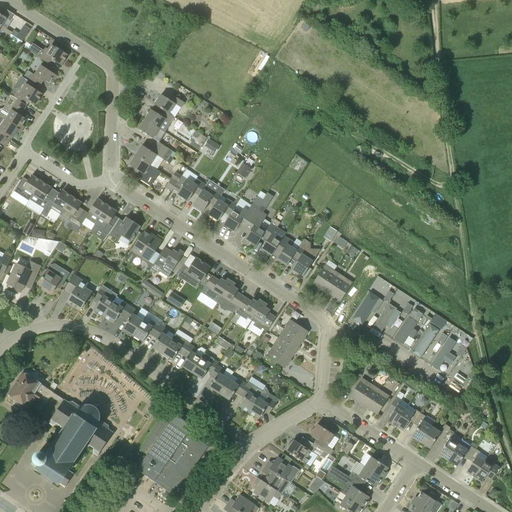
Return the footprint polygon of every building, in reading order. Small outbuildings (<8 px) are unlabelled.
[(46,48),(44,51),(32,43),(28,50),(49,64),(53,59),(62,65),(68,55),(52,45),(48,50),(46,48)] [(35,75),(33,74),(28,71),(25,76),(40,86),(43,81),(49,84),(55,75),(41,66),(35,75)] [(17,92),(13,89),(10,94),(24,103),(27,99),(36,104),(42,95),(35,90),(37,87),(38,87),(26,79),(25,79),(22,80),(20,84),(20,87),(17,92)] [(164,111),(168,113),(174,103),(181,108),(185,103),(174,96),(170,101),(161,95),(159,99),(158,98),(155,102),(156,103),(155,105),(164,111)] [(6,120),(20,129),(26,119),(20,115),(23,110),(9,101),(6,106),(5,106),(3,109),(1,109),(1,112),(0,113),(0,115),(6,120)] [(146,118),(145,119),(165,133),(175,118),(168,113),(164,111),(161,116),(151,110),(149,114),(148,113),(146,117),(146,118)] [(141,125),(139,129),(153,139),(159,142),(164,134),(165,133),(145,119),(144,121),(143,121),(141,125)] [(6,120),(0,128),(0,143),(2,144),(8,135),(14,138),(20,129),(6,120)] [(219,147),(209,140),(204,147),(215,154),(219,147)] [(158,143),(154,148),(169,157),(173,152),(158,143)] [(137,154),(136,155),(150,165),(157,155),(170,164),(173,159),(169,157),(154,148),(152,152),(142,146),(140,149),(139,149),(136,153),(137,154)] [(157,169),(150,165),(136,155),(135,157),(134,157),(132,161),(130,165),(144,175),(145,173),(150,176),(153,175),(157,169)] [(244,166),(238,175),(245,180),(251,171),(244,166)] [(178,183),(182,176),(176,172),(172,179),(178,183)] [(28,181),(23,177),(14,191),(29,201),(30,200),(42,182),(32,175),(28,181)] [(174,189),(178,192),(177,194),(188,201),(194,192),(199,196),(200,196),(203,190),(206,185),(196,179),(194,183),(187,179),(182,176),(178,183),(174,189)] [(174,189),(178,183),(172,179),(166,187),(172,191),(174,189)] [(46,197),(51,188),(42,182),(30,200),(44,209),(50,200),(46,197)] [(209,202),(215,206),(219,200),(222,195),(212,189),(209,193),(203,190),(200,196),(199,196),(193,205),(204,211),(209,202)] [(47,217),(49,212),(52,209),(61,215),(72,197),(62,190),(54,203),(50,200),(44,209),(41,213),(47,217)] [(241,223),(246,226),(257,209),(261,204),(263,200),(257,196),(251,206),(248,211),(244,208),(240,214),(234,210),(230,216),(224,225),(235,232),(241,223)] [(72,197),(61,215),(75,224),(84,210),(79,207),(82,203),(72,197)] [(225,212),(230,216),(234,210),(237,205),(241,199),(238,197),(234,203),(227,199),(224,203),(219,200),(215,206),(209,215),(219,221),(225,212)] [(263,200),(261,204),(267,208),(271,202),(265,198),(263,200)] [(84,210),(75,224),(71,229),(77,233),(86,218),(95,224),(99,218),(107,205),(98,199),(89,212),(88,213),(84,210)] [(109,234),(110,232),(119,218),(114,216),(117,212),(107,205),(99,218),(95,224),(94,225),(109,234)] [(260,227),(263,222),(265,219),(264,214),(257,209),(246,226),(251,230),(245,239),(257,246),(262,237),(266,231),(260,227)] [(425,217),(437,226),(441,220),(429,212),(425,217)] [(124,222),(119,218),(110,232),(109,234),(126,245),(129,240),(131,241),(140,227),(127,218),(124,222)] [(272,256),(278,247),(277,247),(284,236),(286,234),(277,227),(280,223),(274,219),(271,224),(270,225),(266,231),(262,237),(268,240),(262,249),(272,256)] [(28,222),(22,233),(28,236),(34,226),(28,222)] [(336,230),(331,227),(328,232),(334,236),(337,231),(336,230)] [(154,235),(145,230),(131,251),(126,259),(132,263),(137,254),(142,257),(141,259),(147,263),(148,261),(161,242),(154,238),(154,235)] [(287,266),(293,257),(297,251),(291,247),(294,243),(284,236),(277,247),(278,247),(283,250),(277,259),(287,266)] [(339,237),(335,243),(343,248),(347,242),(339,237)] [(293,257),(298,260),(292,269),(303,276),(320,250),(309,251),(310,244),(304,240),(297,251),(293,257)] [(55,249),(62,253),(67,246),(60,242),(55,249)] [(352,245),(347,252),(354,256),(359,250),(352,245)] [(168,278),(174,268),(184,253),(180,250),(178,253),(173,250),(172,252),(165,247),(155,262),(162,267),(159,272),(168,278)] [(0,271),(4,274),(11,259),(4,256),(1,262),(0,261),(0,271)] [(202,281),(210,268),(196,258),(190,268),(184,265),(177,276),(183,280),(188,272),(202,281)] [(17,264),(8,284),(23,290),(27,282),(33,285),(41,267),(35,263),(31,271),(17,264)] [(54,290),(60,288),(64,281),(61,279),(57,276),(62,269),(55,265),(55,264),(50,265),(50,266),(39,284),(46,288),(46,292),(51,294),(54,290)] [(323,289),(335,271),(325,264),(313,283),(323,289)] [(344,276),(335,271),(323,289),(332,295),(344,276)] [(89,284),(74,275),(68,286),(75,290),(68,302),(80,310),(92,292),(86,288),(89,284)] [(201,293),(217,303),(219,300),(232,281),(227,279),(225,281),(221,278),(219,281),(212,276),(201,293)] [(344,276),(332,295),(341,301),(353,283),(344,276)] [(126,283),(137,290),(140,292),(143,288),(129,278),(126,283)] [(233,314),(234,312),(244,297),(237,292),(238,290),(234,287),(236,284),(232,281),(219,300),(217,303),(220,305),(224,304),(227,307),(228,310),(233,314)] [(99,302),(94,310),(104,316),(113,301),(117,295),(117,294),(116,295),(109,290),(110,290),(103,286),(101,288),(95,299),(99,302)] [(381,294),(379,293),(373,289),(365,301),(355,317),(363,323),(378,298),(381,295),(381,294)] [(388,291),(380,300),(385,304),(393,294),(388,291)] [(184,301),(172,292),(166,301),(178,309),(184,301)] [(248,318),(251,321),(263,302),(259,299),(257,302),(253,299),(251,301),(244,297),(234,312),(247,320),(248,318)] [(394,298),(385,311),(383,315),(375,326),(383,331),(390,320),(402,303),(394,298)] [(120,315),(124,318),(131,306),(123,301),(120,306),(113,301),(104,316),(114,323),(120,315)] [(261,330),(262,328),(265,325),(269,328),(276,318),(269,313),(270,311),(266,308),(268,305),(263,302),(251,321),(255,323),(253,325),(261,330)] [(413,307),(408,303),(402,312),(407,315),(413,307)] [(140,312),(131,306),(124,318),(129,321),(123,329),(133,335),(143,320),(137,316),(140,312)] [(426,327),(429,324),(432,319),(427,316),(421,324),(426,327)] [(416,329),(417,327),(419,325),(416,323),(409,319),(407,323),(399,335),(408,342),(416,329)] [(149,333),(153,336),(161,325),(152,320),(150,324),(143,320),(133,335),(144,342),(149,333)] [(284,329),(302,341),(308,332),(290,320),(284,329)] [(161,325),(153,336),(158,339),(153,348),(163,354),(173,339),(166,335),(169,330),(161,325)] [(296,350),(302,341),(284,329),(278,338),(296,350)] [(442,345),(448,336),(443,333),(437,342),(442,345)] [(427,334),(426,335),(418,347),(427,354),(433,344),(436,340),(434,338),(427,334)] [(178,352),(183,355),(190,344),(175,335),(173,339),(163,354),(173,361),(178,352)] [(272,347),(291,359),(296,350),(278,338),(272,347)] [(182,366),(192,373),(202,357),(196,353),(198,349),(190,344),(183,355),(187,358),(182,366)] [(443,346),(440,352),(432,363),(443,371),(447,366),(450,360),(451,359),(455,354),(452,352),(443,346)] [(462,346),(456,354),(461,357),(467,349),(462,346)] [(291,359),(272,347),(266,356),(284,368),(291,359)] [(212,374),(218,365),(219,363),(211,357),(208,361),(202,357),(192,373),(202,379),(208,371),(212,374)] [(226,371),(218,365),(212,374),(211,376),(215,379),(210,388),(220,394),(230,379),(223,375),(226,371)] [(468,377),(473,381),(479,372),(473,368),(468,377)] [(9,394),(9,395),(23,404),(25,403),(30,406),(36,398),(47,405),(52,397),(59,402),(58,403),(61,405),(64,400),(41,385),(23,373),(9,394)] [(465,377),(458,373),(455,377),(452,381),(449,387),(452,389),(458,393),(465,383),(468,379),(465,377)] [(236,391),(241,394),(247,384),(238,378),(236,383),(230,379),(220,394),(230,400),(236,391)] [(359,402),(371,384),(362,378),(350,396),(359,402)] [(239,406),(250,413),(266,387),(263,390),(258,387),(255,388),(255,389),(247,384),(241,394),(245,397),(239,406)] [(380,390),(371,384),(359,402),(368,408),(380,390)] [(266,387),(250,413),(259,419),(265,411),(270,414),(279,399),(270,394),(267,387),(266,387)] [(380,390),(368,408),(378,414),(390,396),(380,390)] [(391,415),(387,421),(395,426),(406,409),(398,404),(401,400),(396,397),(387,412),(391,415)] [(69,403),(64,400),(61,405),(49,423),(53,426),(58,424),(60,426),(60,430),(61,431),(61,432),(59,431),(59,432),(60,433),(56,439),(54,438),(54,440),(55,440),(51,447),(49,446),(49,447),(50,448),(46,454),(44,452),(39,452),(35,454),(34,457),(34,459),(34,461),(32,464),(31,465),(33,466),(34,465),(49,474),(48,476),(49,477),(50,475),(67,485),(74,473),(68,470),(85,443),(87,444),(90,443),(101,450),(113,431),(94,419),(95,416),(94,412),(92,410),(89,409),(85,410),(83,412),(76,408),(76,405),(74,403),(72,402),(69,403)] [(177,494),(185,481),(209,447),(209,446),(211,442),(207,439),(204,443),(200,441),(199,442),(195,439),(200,431),(168,409),(140,450),(147,455),(137,470),(152,480),(155,483),(157,480),(166,487),(177,494)] [(410,421),(414,424),(421,413),(416,410),(413,414),(406,409),(395,426),(403,431),(410,421)] [(412,437),(421,443),(432,426),(423,421),(426,417),(421,413),(414,424),(419,427),(412,437)] [(316,439),(313,444),(324,451),(329,454),(332,449),(327,446),(335,435),(318,424),(314,430),(313,429),(310,430),(311,433),(310,435),(316,439)] [(421,443),(430,449),(437,438),(441,442),(449,429),(450,428),(445,424),(440,432),(432,426),(421,443)] [(439,455),(448,460),(459,444),(450,438),(454,432),(449,429),(441,442),(446,444),(439,455)] [(290,446),(287,451),(306,464),(310,458),(307,457),(311,451),(320,457),(324,451),(313,444),(309,450),(294,440),(293,442),(292,442),(289,443),(290,446)] [(342,452),(347,455),(354,445),(349,442),(342,452)] [(464,456),(468,459),(475,449),(470,445),(467,449),(459,444),(448,460),(457,466),(464,456)] [(466,472),(474,477),(485,461),(477,456),(480,452),(475,449),(468,459),(473,462),(466,472)] [(266,466),(289,482),(293,477),(289,474),(293,468),(278,457),(273,463),(269,461),(266,466)] [(365,467),(384,478),(388,472),(386,471),(388,468),(371,457),(365,467)] [(491,465),(485,461),(474,477),(482,482),(486,476),(490,480),(499,467),(493,463),(491,465)] [(267,476),(263,482),(282,494),(286,488),(289,482),(266,466),(262,472),(267,476)] [(341,492),(346,496),(365,508),(369,501),(367,500),(370,497),(360,491),(363,486),(352,479),(333,466),(327,475),(344,486),(341,492)] [(355,474),(352,479),(363,486),(366,481),(376,487),(378,484),(379,485),(384,478),(365,467),(359,476),(355,474)] [(278,499),(282,494),(263,482),(258,478),(254,483),(258,486),(254,492),(270,503),(274,497),(278,499)] [(322,486),(326,483),(318,478),(316,482),(322,486)] [(422,492),(415,501),(430,510),(436,501),(422,492)] [(257,511),(260,508),(255,506),(240,495),(235,501),(231,499),(228,504),(239,511),(257,511)] [(362,511),(365,508),(346,496),(341,504),(337,502),(334,507),(339,511),(346,511),(347,510),(349,511),(362,511)] [(432,511),(430,510),(415,501),(409,511),(411,511),(432,511)]
